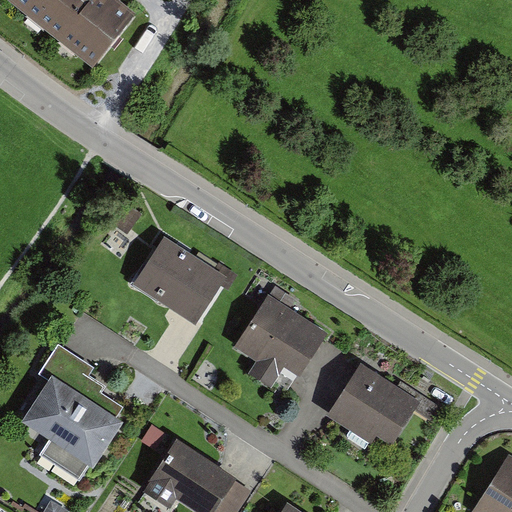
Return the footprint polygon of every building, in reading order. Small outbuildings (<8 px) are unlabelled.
[(128,23),(99,0),(12,0),(6,8),(87,73),(128,23)] [(141,219),(127,209),(116,225),(130,235),(141,219)] [(219,280),(159,242),(130,288),(191,325),(219,280)] [(322,337),(263,302),(236,347),(295,382),(322,337)] [(92,370),(56,346),(36,376),(45,382),(17,426),(44,444),(36,457),(80,485),(127,413),(95,393),(100,385),(88,377),(92,370)] [(419,401),(358,367),(328,420),(374,446),(378,439),(393,447),(419,401)] [(240,511),(253,492),(175,442),(149,483),(194,511),(240,511)] [(487,487),(472,510),(474,511),(511,511),(511,452),(510,452),(491,481),(487,487)] [(296,511),(283,503),(277,511),(296,511)]
